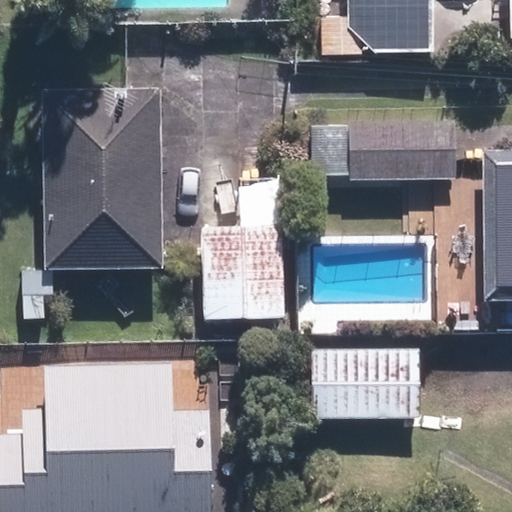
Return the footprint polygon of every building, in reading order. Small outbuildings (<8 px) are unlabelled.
[(421,58),(420,0),(344,0),(345,31),(368,59),(421,58)] [(150,274),(148,98),(33,99),(36,276),(150,274)] [(311,114),(310,172),(462,173),(463,115),(311,114)] [(511,159),(476,160),(477,306),(511,305),(511,159)] [(198,321),(274,320),(271,185),(230,186),(231,235),(196,236),(198,321)] [(304,358),(304,424),(410,424),(410,358),(304,358)] [(0,440),(0,511),(197,511),(196,418),(162,419),(161,371),(34,373),(35,420),(13,421),(14,440),(0,440)]
